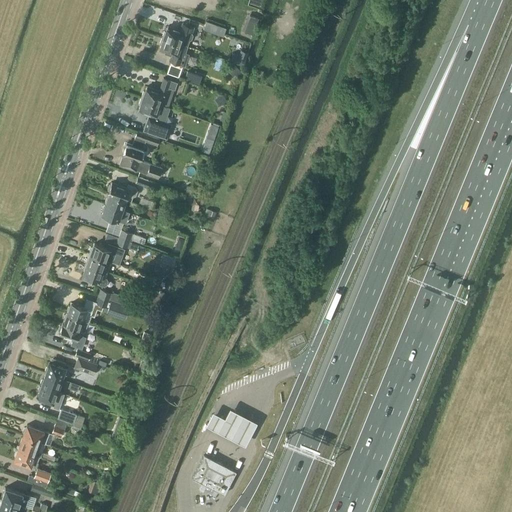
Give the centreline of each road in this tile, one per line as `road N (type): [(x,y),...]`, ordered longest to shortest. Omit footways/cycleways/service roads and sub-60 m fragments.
road 1 (motorway): [(491,0),(282,511)]
road 2 (motorway): [(353,478),(511,96)]
road 3 (motorway): [(484,0),(461,28),(309,362)]
road 4 (secondary): [(0,375),(128,0)]
